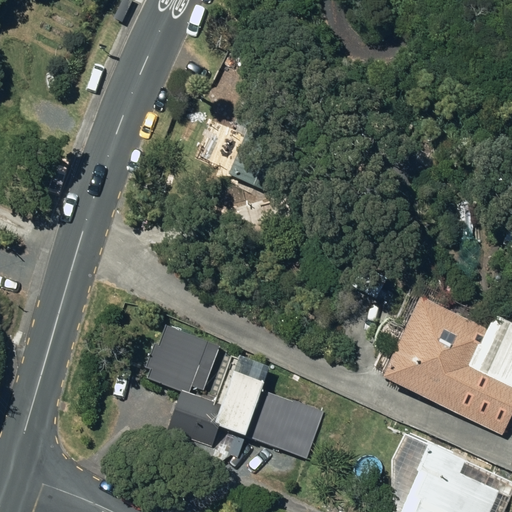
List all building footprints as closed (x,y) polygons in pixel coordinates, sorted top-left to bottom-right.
[(240,146),(227,174),(262,189),(274,160),(240,146)] [(391,161),(380,189),(412,202),(424,174),(391,161)] [(377,379),(501,436),(511,411),(511,327),(492,319),(487,330),(414,297),(377,379)] [(163,433),(210,448),(216,429),(306,459),(323,411),(258,389),(260,383),(227,372),(216,404),(187,394),(189,388),(202,392),(217,345),(206,341),(207,337),(193,332),(191,337),(161,327),(155,347),(150,345),(142,369),(147,371),(144,379),(177,390),(163,433)] [(324,418),(310,453),(324,459),(339,424),(324,418)] [(390,461),(387,511),(501,511),(511,485),(511,483),(480,467),(475,452),(436,432),(402,437),(390,461)]
